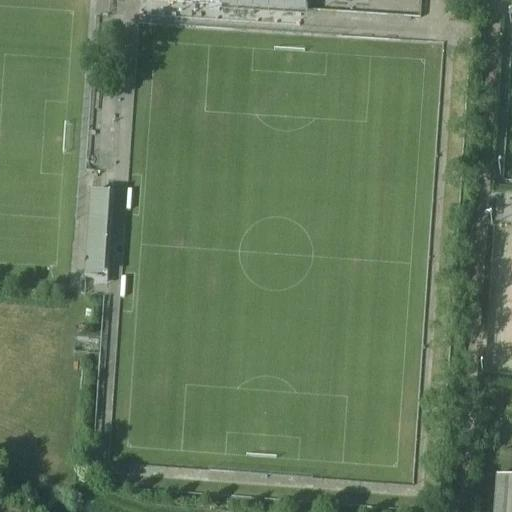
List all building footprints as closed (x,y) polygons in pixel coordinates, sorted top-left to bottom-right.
[(118,0),(219,6),(221,6),(221,7),(300,11),(300,10),(301,0),(118,0)] [(100,195),(112,196),(113,188),(101,187),(100,195)] [(112,196),(100,195),(90,194),(85,280),(95,281),(107,281),(112,196)] [(106,289),(107,281),(95,281),(94,288),(106,289)] [(511,511),(511,478),(496,478),(493,511),(511,511)]
